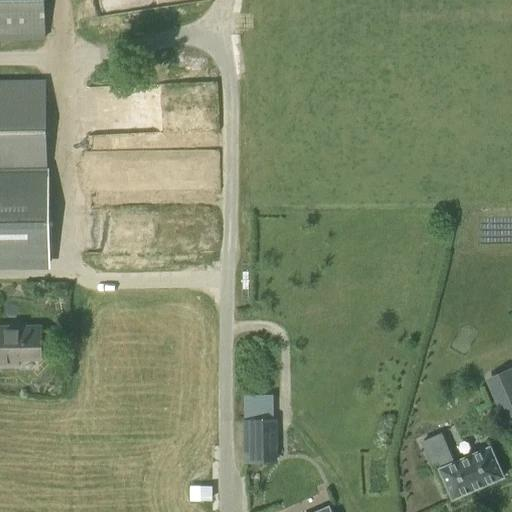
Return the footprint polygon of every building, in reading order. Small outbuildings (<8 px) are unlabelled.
[(0,0),(0,38),(45,38),(44,0),(0,0)] [(45,81),(0,81),(0,271),(47,271),(45,81)] [(176,124),(202,126),(204,85),(178,84),(176,124)] [(42,359),(43,328),(0,327),(0,367),(21,368),(21,359),(42,359)] [(503,420),(511,415),(511,368),(486,379),(503,420)] [(246,462),(270,461),(270,421),(246,422),(246,462)] [(444,429),(423,438),(435,465),(456,455),(444,429)] [(454,499),(501,478),(488,448),(441,469),(454,499)] [(214,497),(215,484),(194,483),(193,496),(214,497)]
